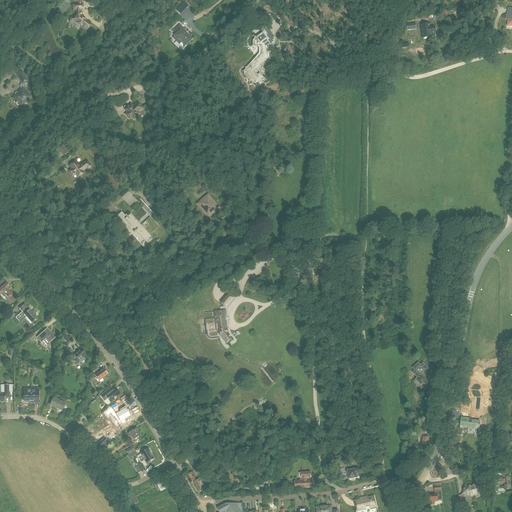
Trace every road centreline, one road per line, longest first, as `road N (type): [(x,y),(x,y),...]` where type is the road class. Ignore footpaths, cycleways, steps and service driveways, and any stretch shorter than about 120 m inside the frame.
road 1 (track): [(401,72),(376,83),(368,102),(363,253),(385,481)]
road 2 (tertiary): [(174,463),(125,377),(0,231)]
road 3 (unclassified): [(416,488),(435,455),(475,278),(511,225)]
road 4 (residential): [(200,507),(385,481),(416,488)]
road 5 (residential): [(174,463),(135,483),(116,483),(50,423),(0,417)]
